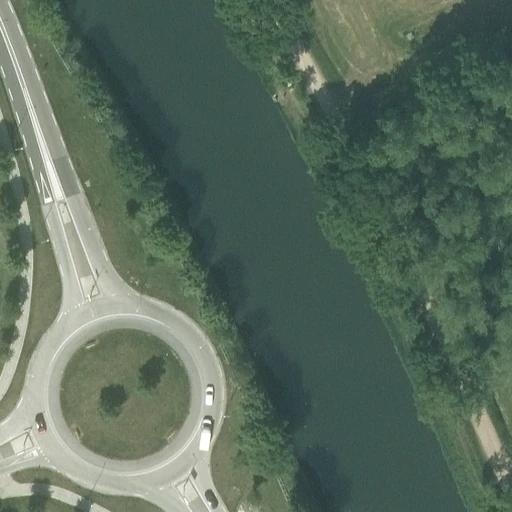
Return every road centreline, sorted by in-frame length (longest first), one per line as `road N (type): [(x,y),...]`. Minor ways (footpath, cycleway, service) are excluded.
road 1 (track): [(511,502),(401,245),(267,0)]
road 2 (primary): [(185,459),(209,419),(205,362),(175,324),(115,309)]
road 3 (primary): [(115,309),(72,200),(48,171)]
road 4 (primary): [(48,171),(80,320)]
road 5 (primary): [(48,171),(0,33)]
